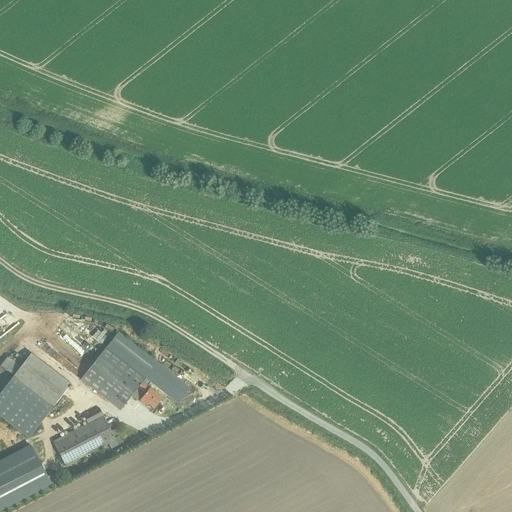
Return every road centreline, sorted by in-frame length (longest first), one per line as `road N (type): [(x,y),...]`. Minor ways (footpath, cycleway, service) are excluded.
road 1 (track): [(0,260),(28,280),(139,309),(245,376)]
road 2 (unclassified): [(418,511),(375,456),(245,376)]
